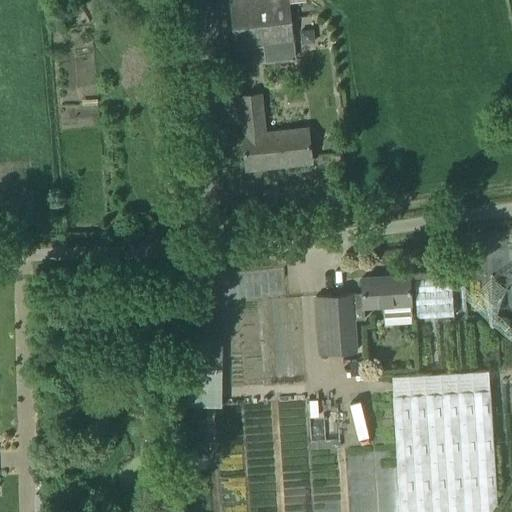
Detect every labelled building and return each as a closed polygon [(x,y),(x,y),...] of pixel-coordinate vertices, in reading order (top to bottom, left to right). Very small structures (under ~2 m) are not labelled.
[(229,0),(235,49),(264,46),(266,61),(295,58),(289,2),(304,0),(229,0)] [(279,164),(312,161),(308,128),(264,133),(260,93),(240,96),(245,135),(243,136),(246,168),(270,166),(270,162),(279,161),(279,164)] [(365,318),(364,307),(383,305),(384,317),(412,315),(411,303),(409,274),(362,277),(363,292),(352,293),(352,292),(316,295),(320,354),(356,352),(354,319),(365,318)] [(454,314),(451,276),(414,279),(417,317),(454,314)] [(186,339),(186,367),(186,379),(202,380),(202,368),(208,368),(208,371),(221,372),(222,368),(222,339),(186,339)] [(491,511),(497,501),(490,389),(393,394),(400,511),(491,511)] [(81,432),(108,431),(107,411),(81,412),(81,432)]
